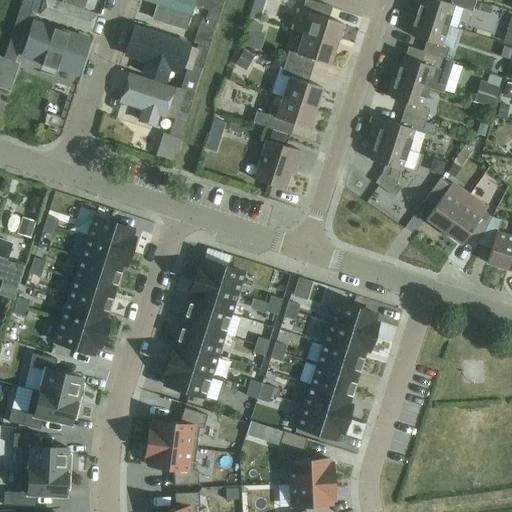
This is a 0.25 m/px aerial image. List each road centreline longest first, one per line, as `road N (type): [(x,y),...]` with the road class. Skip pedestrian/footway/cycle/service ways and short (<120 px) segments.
road 1 (residential): [(108,511),(112,429),(179,209)]
road 2 (residential): [(307,247),(382,0)]
road 3 (residential): [(372,511),(368,470),(427,286)]
road 4 (residential): [(65,173),(119,0)]
road 5 (residential): [(179,209),(307,247)]
road 6 (residential): [(307,247),(427,286)]
